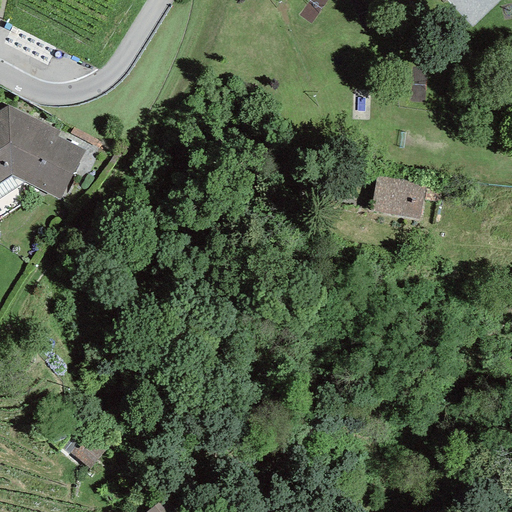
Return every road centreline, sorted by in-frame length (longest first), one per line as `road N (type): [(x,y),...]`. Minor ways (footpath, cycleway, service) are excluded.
road 1 (track): [(52,259),(81,365),(175,511)]
road 2 (residential): [(159,0),(124,56),(84,89),(40,91),(0,71)]
